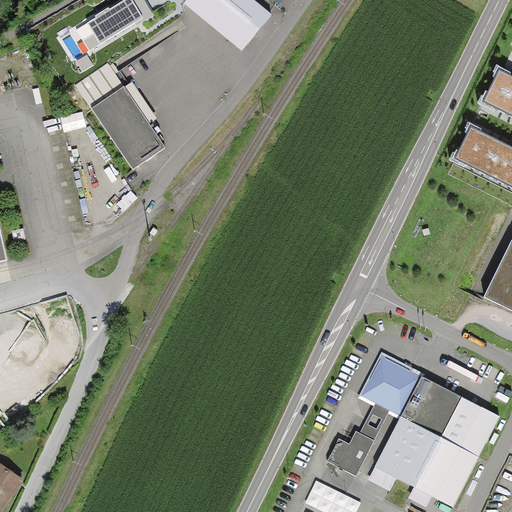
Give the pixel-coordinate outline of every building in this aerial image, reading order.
[(118,0),(120,2),(86,23),(98,42),(98,55),(115,54),(115,35),(133,23),(139,22),(145,19),(149,16),(152,12),(156,8),(159,3),(145,0),(118,0)] [(188,0),(185,4),(242,52),(272,17),(251,0),(188,0)] [(76,86),(133,171),(166,149),(159,139),(109,64),(76,86)] [(511,75),(500,70),(482,104),(511,118),(511,75)] [(511,189),(511,146),(472,127),(455,161),(511,189)] [(511,243),(485,298),(511,311),(511,243)] [(400,418),(367,482),(388,493),(396,479),(414,488),(409,499),(427,508),(430,502),(432,498),(452,508),(498,419),(419,378),(420,375),(382,355),(360,398),(375,406),(388,412),(400,418)] [(349,445),(339,440),(328,462),(355,476),(373,441),(388,412),(375,406),(360,433),(356,431),(349,445)] [(1,511),(24,481),(0,463),(0,511),(1,511)] [(319,511),(359,511),(363,504),(317,483),(307,506),(319,511)]
